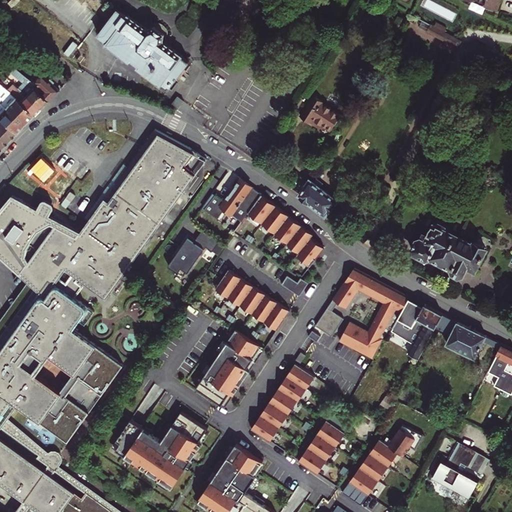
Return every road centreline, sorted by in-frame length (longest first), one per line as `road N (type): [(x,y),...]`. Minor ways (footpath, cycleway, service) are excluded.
road 1 (residential): [(0,173),(60,117),(96,105),(131,106),(230,157),(352,248)]
road 2 (residential): [(234,427),(352,248)]
road 3 (residential): [(352,248),(511,335)]
